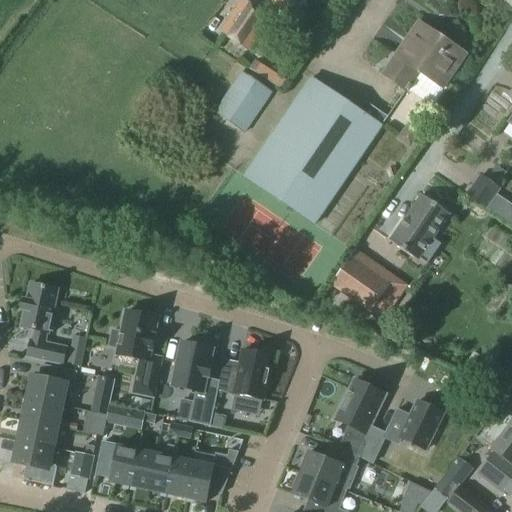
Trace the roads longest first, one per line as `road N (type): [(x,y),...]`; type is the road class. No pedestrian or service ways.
road 1 (residential): [(323,344),(0,246)]
road 2 (residential): [(254,511),(323,344)]
road 3 (residential): [(441,394),(323,344)]
